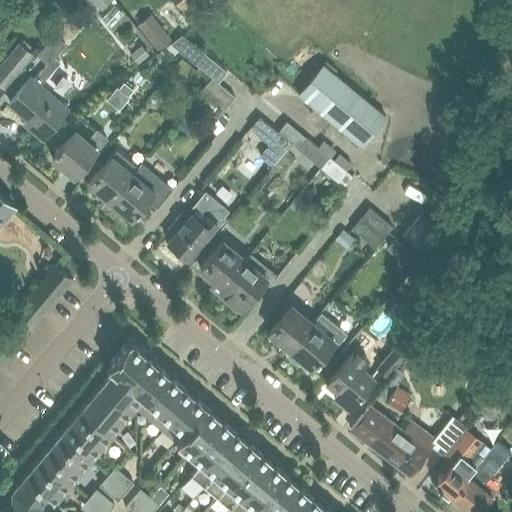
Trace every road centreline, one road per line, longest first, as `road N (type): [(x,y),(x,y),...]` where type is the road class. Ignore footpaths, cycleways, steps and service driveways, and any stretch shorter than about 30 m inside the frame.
road 1 (residential): [(405,511),(120,277)]
road 2 (residential): [(0,418),(120,277)]
road 3 (residential): [(120,277),(0,172)]
